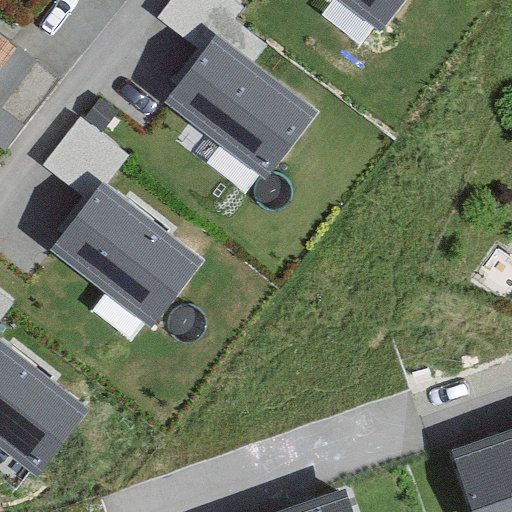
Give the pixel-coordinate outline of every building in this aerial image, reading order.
[(171,0),(163,13),(192,32),(212,0),(171,0)] [(409,0),(334,0),(381,36),(409,0)] [(323,113),(220,33),(164,104),(267,185),(323,113)] [(0,39),(0,72),(16,52),(0,39)] [(205,263),(102,182),(45,254),(148,334),(205,263)] [(92,413),(0,340),(0,455),(36,484),(92,413)] [(511,511),(511,431),(451,452),(470,511),(511,511)] [(314,511),(360,511),(357,499),(314,511)]
